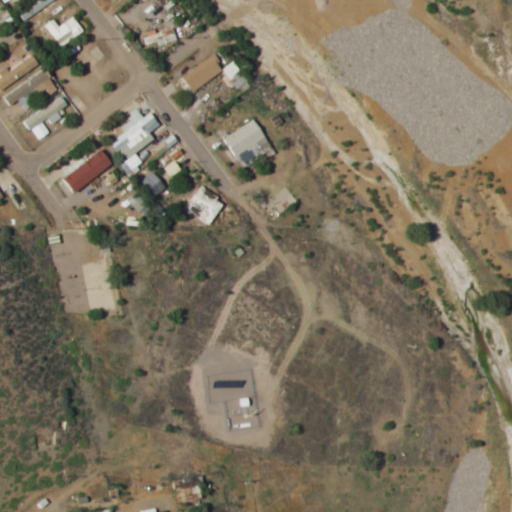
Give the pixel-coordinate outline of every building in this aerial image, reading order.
[(54,0),(37,0),(17,13),(21,20),(54,0)] [(53,26),(50,20),(42,24),(54,47),(79,34),(70,17),(53,26)] [(139,37),(142,46),(154,42),(155,47),(173,42),(169,28),(139,37)] [(2,69),(0,70),(0,88),(34,66),(28,56),(4,71),(2,69)] [(189,93),(218,72),(231,90),(243,81),(229,61),(218,69),(208,56),(178,77),(189,93)] [(20,112),(31,106),(27,100),(43,91),(45,95),(53,91),(42,72),(0,94),(0,97),(4,106),(14,101),(20,112)] [(34,141),(47,133),(42,126),(57,117),(54,112),(64,106),(60,99),(23,120),(34,141)] [(145,113),(139,118),(132,109),(122,116),(128,125),(104,142),(111,153),(115,150),(122,160),(150,140),(144,133),(155,126),(145,113)] [(231,158),(234,155),(242,167),(268,150),(248,120),(219,140),(231,158)] [(57,177),(67,192),(107,167),(97,151),(57,177)] [(116,166),(125,177),(140,166),(131,155),(116,166)] [(160,169),(166,178),(177,171),(171,162),(160,169)] [(147,198),(160,191),(151,174),(138,181),(147,198)] [(204,225),(219,203),(196,187),(181,209),(204,225)] [(145,209),(133,191),(122,199),(134,217),(145,209)]
